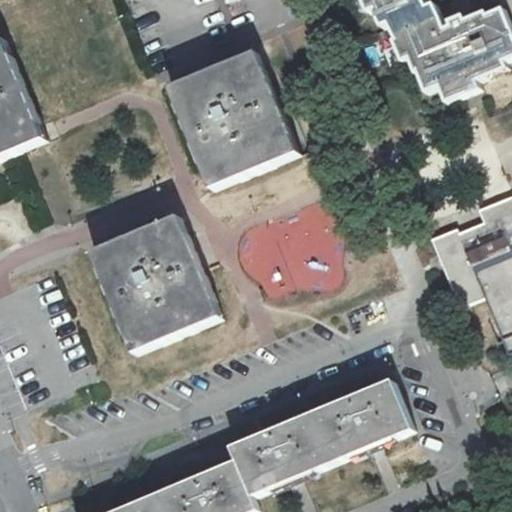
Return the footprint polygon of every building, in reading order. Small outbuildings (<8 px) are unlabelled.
[(364,0),(371,15),(377,12),(384,29),(391,26),(406,62),(414,59),(420,74),(425,72),(433,91),(447,85),(454,103),(486,89),(482,81),(511,67),(510,63),(511,61),(511,15),(509,9),(494,16),(492,11),(473,19),(471,15),(455,22),(458,28),(450,31),(440,9),(432,12),(426,0),(364,0)] [(11,43),(0,47),(0,166),(53,144),(11,43)] [(260,56),(171,91),(212,193),(302,158),(260,56)] [(511,203),(488,213),(493,225),(469,234),(468,231),(443,240),(469,311),(496,301),(511,344),(511,203)] [(189,223),(98,257),(137,358),(227,323),(189,223)] [(238,470),(133,511),(255,511),(251,499),(416,432),(398,388),(232,455),(238,470)]
